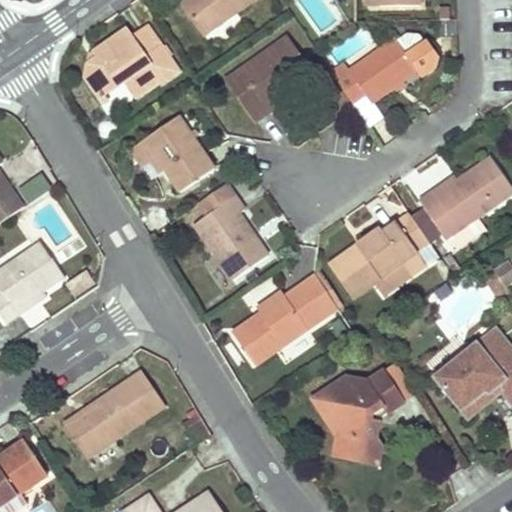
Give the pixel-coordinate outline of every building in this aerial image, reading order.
[(180,0),(178,2),(200,34),(239,7),(248,0),(180,0)] [(247,19),(260,11),(253,0),(248,0),(239,7),(247,19)] [(145,29),(130,39),(144,59),(159,49),(145,29)] [(130,39),(125,31),(93,52),(100,63),(92,68),(87,68),(88,77),(100,98),(124,83),(133,95),(156,80),(160,86),(176,76),(159,49),(144,59),(130,39)] [(284,37),(221,80),(254,124),(269,113),(263,104),(286,89),(308,74),(284,37)] [(344,66),(331,76),(350,105),(353,109),(357,113),(415,74),(423,84),(435,75),(440,62),(427,44),(405,59),(392,41),(348,71),(344,66)] [(100,63),(93,52),(86,57),(87,68),(92,68),(100,63)] [(286,89),(263,104),(269,113),(292,99),(286,89)] [(177,116),(140,141),(146,151),(154,163),(176,194),(213,169),(177,116)] [(142,170),(154,163),(146,151),(140,141),(127,149),(142,170)] [(0,157),(0,222),(21,210),(12,197),(6,200),(0,190),(0,165),(4,163),(0,157)] [(417,197),(452,172),(441,157),(407,183),(417,197)] [(429,196),(417,205),(442,245),(511,198),(511,192),(492,164),(460,185),(435,203),(429,196)] [(12,197),(0,175),(0,190),(6,200),(12,197)] [(26,203),(50,190),(42,176),(18,190),(26,203)] [(456,178),(429,196),(435,203),(460,185),(456,178)] [(234,199),(192,225),(229,283),(266,260),(237,219),(244,215),(234,199)] [(414,226),(397,237),(413,260),(430,248),(414,226)] [(379,236),(327,271),(326,270),(350,306),(372,292),(401,271),(408,279),(420,270),(413,260),(397,237),(391,227),(379,236)] [(43,246),(0,274),(0,284),(5,292),(0,295),(0,308),(9,323),(20,314),(16,308),(64,277),(43,246)] [(442,248),(434,253),(452,279),(459,275),(442,248)] [(88,270),(67,284),(75,297),(96,283),(88,270)] [(401,271),(372,292),(378,300),(408,279),(401,271)] [(498,273),(486,281),(495,296),(508,288),(498,273)] [(270,279),(246,298),(253,307),(277,288),(270,279)] [(319,289),(303,299),(321,325),(337,315),(319,289)] [(281,293),(252,312),(256,320),(286,301),(281,293)] [(256,320),(234,333),(255,369),(321,325),(303,299),(290,307),(286,301),(256,320)] [(41,303),(21,313),(29,328),(49,318),(41,303)] [(423,367),(461,414),(493,388),(501,399),(511,411),(511,348),(497,329),(465,355),(454,341),(423,367)] [(420,398),(397,362),(385,370),(407,405),(420,398)] [(392,416),(407,405),(385,370),(369,382),(348,377),(312,401),(336,441),(332,460),(358,465),(362,444),(385,448),(379,439),(382,426),(375,423),(376,416),(388,409),(392,416)] [(142,371),(63,421),(88,460),(167,411),(142,371)] [(493,388),(461,414),(470,424),(501,399),(493,388)] [(375,423),(382,426),(384,421),(392,416),(388,409),(376,416),(375,423)] [(182,424),(194,446),(211,436),(197,415),(182,424)] [(362,444),(358,465),(381,469),(385,448),(362,444)] [(17,445),(0,455),(0,505),(14,497),(40,480),(17,445)] [(167,511),(157,495),(129,511),(228,511),(216,493),(185,511),(167,511)] [(14,497),(0,505),(0,511),(15,511),(22,508),(14,497)]
